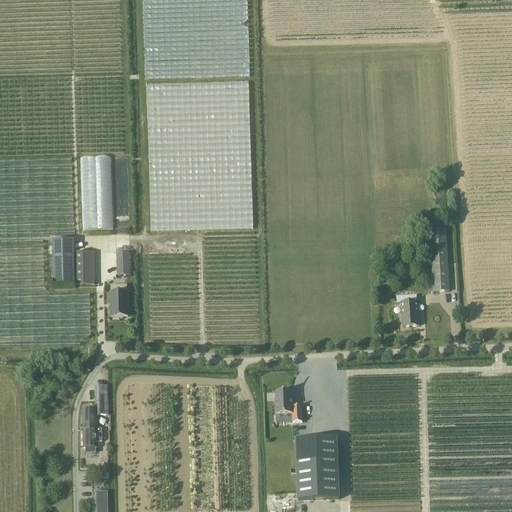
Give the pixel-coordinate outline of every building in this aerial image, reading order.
[(114,230),(112,157),(81,158),(83,231),(114,230)] [(449,293),(446,235),(446,231),(430,232),(433,294),(449,293)] [(53,288),(95,287),(94,253),(73,254),(72,241),(51,242),(53,280),(53,288)] [(130,277),(130,261),(117,261),(117,269),(125,269),(125,277),(130,277)] [(127,294),(111,294),(111,318),(127,318),(127,294)] [(419,327),(417,304),(401,305),(403,328),(419,327)] [(84,450),(86,450),(87,454),(96,454),(95,450),(97,450),(97,444),(102,443),(102,430),(96,430),(96,416),(100,416),(100,421),(105,421),(105,416),(109,416),(108,387),(94,387),(95,410),(83,411),(83,435),(84,450)] [(286,394),(274,394),(274,409),(285,409),(284,423),(300,423),(300,400),(285,400),(286,394)] [(337,437),(292,439),(296,503),(341,501),(337,437)] [(100,484),(100,501),(109,501),(108,483),(100,484)]
